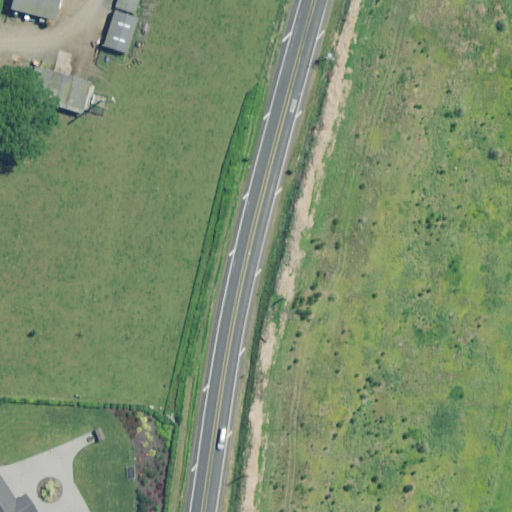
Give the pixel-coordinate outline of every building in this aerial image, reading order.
[(57,0),(12,0),(9,12),(52,22),(57,0)] [(138,0),(117,0),(114,9),(133,15),(138,0)] [(135,21),(113,14),(102,48),(124,55),(135,21)] [(90,86),(35,71),(27,102),(82,116),(90,86)] [(33,511),(22,494),(14,500),(0,477),(0,511),(33,511)]
